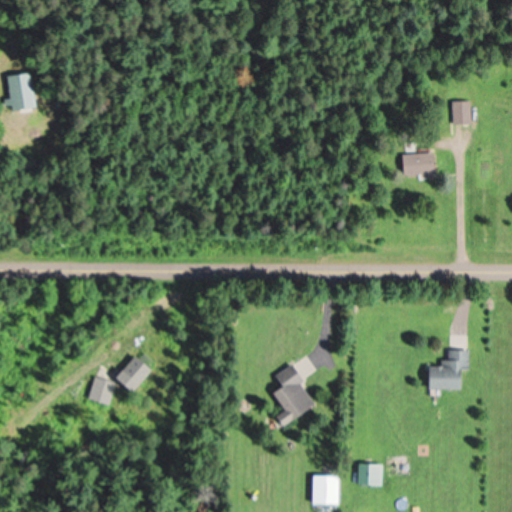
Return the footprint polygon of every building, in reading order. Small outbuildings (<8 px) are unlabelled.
[(6,108),(30,108),(30,73),(6,74),(6,108)] [(470,100),(450,100),(450,124),(470,124),(470,100)] [(398,152),(398,174),(432,174),(431,152),(398,152)] [(464,368),(464,348),(441,349),(441,365),(422,365),(422,388),(458,387),(457,368),(464,368)] [(311,403),(287,363),(270,374),(276,384),(267,389),(279,409),(270,414),(275,423),(311,403)] [(377,483),(377,462),(353,462),(353,483),(377,483)] [(308,503),(337,503),(337,474),(308,474),(308,503)]
